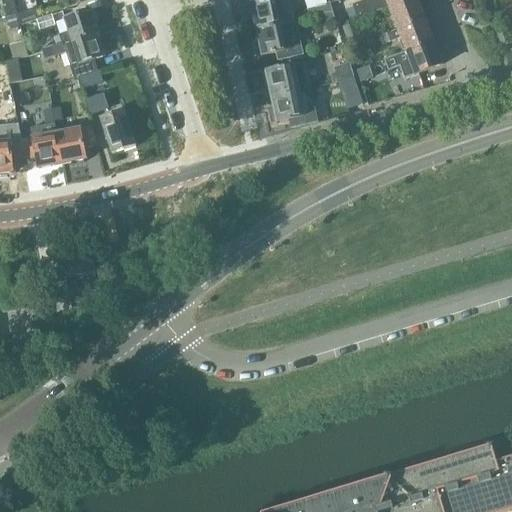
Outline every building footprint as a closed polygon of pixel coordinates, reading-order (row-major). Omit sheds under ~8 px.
[(2,0),(5,11),(9,10),(9,8),(15,6),(13,0),(2,0)] [(294,23),(289,0),(278,0),(252,6),(258,31),(294,23)] [(368,0),(354,5),(359,19),(390,7),(410,0),(368,0)] [(417,0),(410,0),(390,7),(399,30),(425,20),(417,0)] [(331,3),(315,8),(318,17),(334,12),(331,3)] [(8,18),(15,16),(17,15),(18,16),(15,6),(9,8),(9,10),(5,11),(8,18)] [(315,8),(308,10),(310,19),(318,17),(315,8)] [(64,46),(73,43),(99,35),(91,11),(66,20),(70,33),(61,36),(63,44),(64,46)] [(334,12),(318,17),(321,26),(336,21),(334,12)] [(15,16),(8,18),(12,30),(20,28),(19,24),(17,15),(15,16)] [(41,19),(38,21),(41,30),(56,25),(53,16),(41,19)] [(380,37),(383,46),(402,39),(407,52),(434,42),(425,20),(399,30),(380,37)] [(353,22),(342,26),(349,48),(361,43),(353,22)] [(278,53),(279,60),(303,55),(296,23),(294,23),(258,31),(260,41),(257,42),(255,45),(257,55),(260,57),(278,53)] [(63,44),(54,47),(56,54),(54,55),(55,58),(66,54),(74,80),(98,72),(95,61),(106,57),(106,55),(109,52),(106,43),(101,43),(99,35),(73,43),(64,46),(63,44)] [(442,65),(434,42),(407,52),(384,61),(385,63),(378,66),(381,74),(411,63),(416,75),(442,65)] [(24,43),(11,46),(15,60),(18,60),(28,58),(24,43)] [(56,54),(54,47),(43,51),(46,60),(55,58),(54,55),(56,54)] [(15,60),(6,62),(10,84),(22,82),(18,60),(15,60)] [(273,98),(311,89),(305,64),(267,72),(273,98)] [(333,85),(340,83),(355,78),(350,64),(335,69),(337,74),(330,76),(333,85)] [(369,67),(357,71),(361,83),(373,79),(369,67)] [(355,78),(340,83),(347,107),(362,102),(355,78)] [(275,108),(269,109),(272,125),(278,123),(290,121),(292,129),(318,123),(317,115),(315,106),(311,89),(273,98),(273,102),(275,108)] [(99,112),(108,109),(104,96),(95,99),(99,112)] [(60,109),(52,111),(55,122),(62,121),(60,109)] [(39,170),(63,165),(57,135),(55,122),(52,111),(45,112),(47,126),(31,129),(33,139),(22,141),(25,161),(37,159),(39,170)] [(113,154),(136,146),(124,112),(101,120),(113,154)] [(82,130),(57,135),(63,165),(86,160),(85,150),(97,147),(91,128),(82,130)] [(13,163),(25,161),(22,141),(0,143),(0,174),(13,173),(13,163)] [(59,264),(62,263),(67,284),(68,284),(66,278),(94,271),(95,278),(96,278),(91,256),(94,255),(94,254),(59,262),(59,264)] [(505,511),(511,510),(511,458),(497,463),(492,446),(297,505),(291,507),(275,511),(505,511)]
